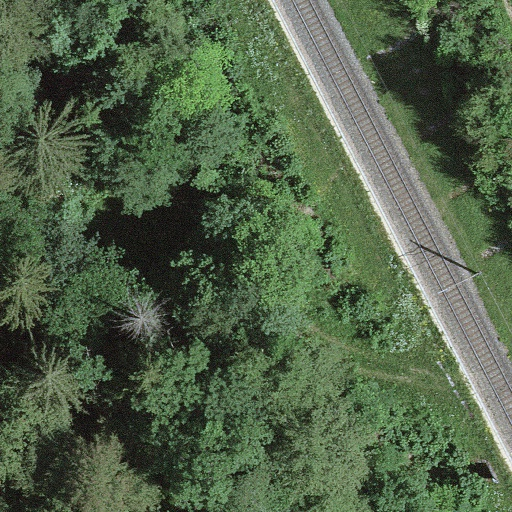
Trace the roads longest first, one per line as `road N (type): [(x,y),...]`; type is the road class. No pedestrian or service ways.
road 1 (track): [(207,511),(136,338),(149,264),(222,277),(287,355),(511,390)]
road 2 (track): [(0,431),(103,511)]
